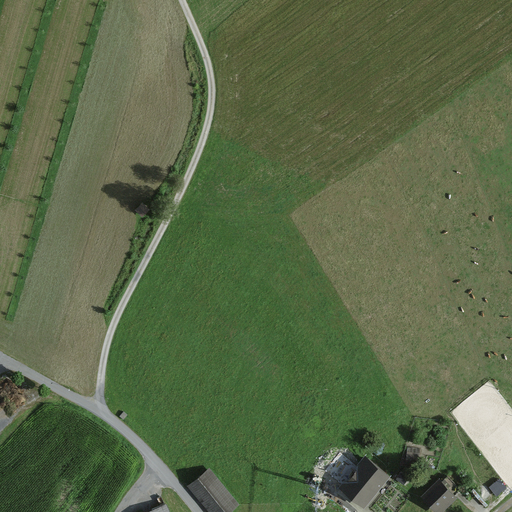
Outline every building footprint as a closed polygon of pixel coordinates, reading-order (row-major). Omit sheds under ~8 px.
[(143,205),(138,210),(143,215),(148,210),(143,205)] [(416,465),(418,451),(407,450),(405,463),(416,465)] [(339,488),(362,507),(387,476),(364,457),(356,466),(341,453),(327,469),(343,482),(339,488)] [(225,511),(236,503),(209,469),(188,485),(209,511),(225,511)] [(438,511),(455,496),(439,479),(422,495),(437,511),(438,511)] [(498,495),(507,487),(500,479),(491,487),(498,495)] [(143,511),(172,511),(168,502),(143,511)]
